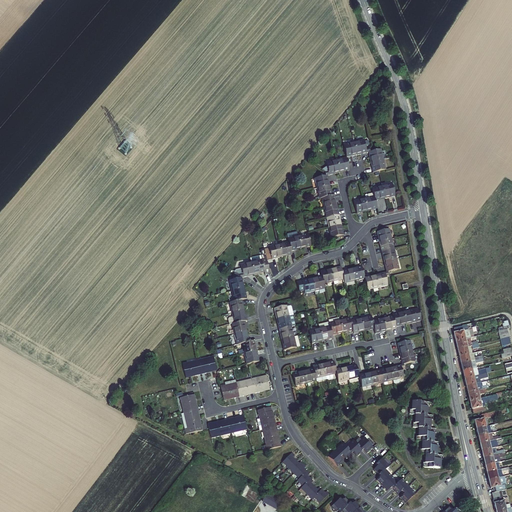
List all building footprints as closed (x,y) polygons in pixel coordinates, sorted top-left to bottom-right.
[(353,143),(356,156),(367,153),(367,150),(365,151),(363,141),(353,143)] [(346,158),(356,156),(353,143),(342,146),(346,158)] [(348,170),(346,158),(335,161),(338,172),(348,170)] [(382,160),(370,163),(372,173),(385,170),(382,160)] [(326,173),(327,176),(338,172),(335,161),(325,163),(319,169),(324,173),(326,173)] [(329,186),(327,176),(326,173),(324,173),(325,176),(313,179),(316,189),(329,186)] [(391,184),(381,186),(384,199),(394,197),(391,184)] [(331,196),(329,186),(316,189),(318,199),(321,199),(331,196)] [(374,201),(384,199),(381,186),(371,189),(373,197),(374,201)] [(334,196),(331,196),(321,199),(323,209),(336,206),(334,196)] [(376,209),(374,201),(373,197),(363,199),(366,212),(376,209)] [(356,214),(366,212),(363,199),(353,202),(356,214)] [(338,216),(336,206),(323,209),(326,219),(338,216)] [(341,226),(338,216),(326,219),(328,229),(341,226)] [(343,236),(341,226),(328,229),(330,239),(343,236)] [(389,229),(376,232),(378,243),(391,240),(389,229)] [(300,249),(310,247),(308,234),(297,237),(300,249)] [(290,251),(300,249),(297,237),(287,239),(288,242),(290,251)] [(391,240),(378,243),(381,252),(394,249),(391,240)] [(291,255),(290,251),(288,242),(278,245),(281,258),(291,255)] [(266,261),(281,258),(278,245),(268,247),(268,249),(263,250),(265,255),(266,261)] [(394,249),(381,252),(383,263),(396,260),(394,249)] [(269,274),(266,261),(265,255),(260,256),(261,260),(250,263),(253,275),(264,273),(264,275),(269,274)] [(396,260),(383,263),(385,273),(386,276),(388,276),(387,272),(398,270),(396,260)] [(241,278),(253,275),(250,263),(240,265),(243,275),(241,275),(241,278)] [(343,280),(341,272),(339,267),(329,269),(333,282),(333,285),(337,284),(337,282),(343,280)] [(364,280),(363,278),(361,267),(351,269),(354,283),(364,280)] [(333,282),(329,269),(319,272),(321,276),(323,285),(333,282)] [(354,283),(351,269),(341,272),(343,280),(344,285),(345,285),(346,287),(355,285),(354,283)] [(386,276),(385,273),(374,276),(377,289),(387,286),(385,277),(386,276)] [(244,289),(241,278),(241,275),(232,277),(233,280),(228,282),(231,292),(244,289)] [(323,285),(321,276),(311,279),(314,292),(324,290),(323,285)] [(377,289),(374,276),(363,278),(364,280),(366,291),(377,289)] [(314,292),(311,279),(296,282),(298,293),(303,292),(304,294),(314,292)] [(246,299),(244,289),(231,292),(233,302),(242,300),(246,299)] [(244,311),(242,300),(233,302),(228,303),(231,314),(244,311)] [(286,306),(273,309),(276,320),(289,317),(286,306)] [(402,312),(405,325),(416,323),(412,310),(402,312)] [(246,319),(244,311),(231,314),(232,318),(228,319),(228,320),(229,325),(231,325),(244,322),(246,321),(246,319)] [(395,327),(405,325),(402,312),(392,315),(393,317),(395,327)] [(363,332),(373,329),(372,321),(370,316),(360,319),(363,332)] [(289,317),(276,320),(278,330),(291,327),(289,317)] [(395,330),(395,327),(393,317),(382,319),(385,332),(395,330)] [(342,334),(352,331),(350,321),(349,318),(339,321),(342,334)] [(353,334),(363,332),(360,319),(350,321),(352,331),(353,334)] [(375,334),(385,332),(382,319),(372,321),(373,329),(375,334)] [(451,328),(453,336),(469,333),(477,331),(476,328),(468,330),(467,324),(465,325),(464,320),(454,323),(455,327),(451,328)] [(331,336),(342,334),(339,321),(328,323),(329,327),(331,336)] [(246,332),(244,322),(231,325),(233,335),(246,332)] [(501,325),(497,326),(499,335),(507,333),(505,324),(501,325)] [(291,327),(278,330),(280,340),(293,337),(291,327)] [(332,339),(331,336),(329,327),(318,329),(321,342),(332,339)] [(321,342),(318,329),(308,331),(311,344),(321,342)] [(249,342),(246,332),(233,335),(236,345),(241,344),(249,342)] [(453,336),(455,345),(477,340),(477,336),(470,338),(469,333),(453,336)] [(293,337),(280,340),(283,351),(296,348),(293,337)] [(455,345),(457,352),(471,349),(473,348),(472,345),(478,343),(477,340),(455,345)] [(254,341),(249,342),(241,344),(243,355),(256,352),(254,341)] [(409,341),(396,344),(399,355),(412,351),(409,341)] [(457,352),(459,359),(480,354),(479,351),(472,353),(471,349),(457,352)] [(414,362),(412,351),(399,355),(401,365),(402,369),(404,368),(403,364),(414,362)] [(259,362),(256,352),(243,355),(246,365),(259,362)] [(459,359),(461,367),(475,363),(474,360),(481,358),(480,354),(459,359)] [(198,360),(201,373),(210,371),(210,369),(216,368),(213,355),(208,357),(208,358),(198,360)] [(336,374),(335,370),(333,361),(322,364),(326,377),(336,374)] [(461,367),(462,374),(482,369),(481,366),(476,367),(475,363),(461,367)] [(326,377),(322,364),(312,366),(312,368),(315,379),(326,377)] [(359,378),(358,375),(355,365),(345,367),(348,380),(359,378)] [(402,369),(401,365),(389,368),(393,381),(403,378),(401,369),(402,369)] [(348,380),(345,367),(335,370),(336,374),(338,383),(348,380)] [(315,379),(312,368),(302,371),(305,384),(316,382),(315,379)] [(393,381),(389,368),(379,370),(382,383),(393,381)] [(482,369),(462,374),(464,381),(478,378),(477,374),(483,372),(482,369)] [(382,383),(379,370),(369,373),(372,386),(382,383)] [(305,384),(302,371),(292,373),(295,386),(305,384)] [(372,386),(369,373),(358,375),(359,378),(361,389),(372,386)] [(251,380),(254,391),(254,393),(263,390),(262,389),(269,387),(266,375),(261,376),(261,377),(251,380)] [(225,385),(220,386),(223,398),(229,397),(229,398),(239,396),(235,383),(234,378),(224,380),(225,385)] [(235,383),(239,396),(248,394),(247,393),(254,391),(251,380),(250,378),(245,380),(246,381),(235,383)] [(464,381),(465,388),(476,386),(485,384),(484,381),(479,382),(478,378),(464,381)] [(476,386),(465,388),(467,396),(478,394),(476,386)] [(478,394),(467,396),(469,405),(471,405),(472,409),(481,407),(478,394)] [(183,414),(196,411),(194,402),(193,402),(191,396),(179,399),(180,404),(181,403),(183,414)] [(427,403),(410,402),(410,414),(413,414),(426,415),(427,403)] [(474,417),(475,425),(483,424),(484,423),(483,415),(499,411),(498,407),(479,411),(480,416),(474,417)] [(198,420),(196,411),(183,414),(181,414),(186,435),(201,431),(200,426),(198,426),(197,420),(198,420)] [(269,413),(257,415),(258,420),(259,420),(260,422),(255,423),(257,431),(275,427),(273,418),(271,419),(269,413)] [(430,415),(426,415),(413,414),(412,427),(417,428),(429,428),(430,415)] [(247,431),(244,419),(238,420),(237,419),(228,421),(231,434),(233,433),(234,436),(236,437),(241,435),(242,434),(242,432),(247,431)] [(231,434),(228,421),(219,423),(219,425),(208,427),(211,440),(221,438),(221,436),(231,434)] [(475,425),(477,433),(485,431),(483,424),(475,425)] [(429,428),(417,428),(416,441),(420,441),(432,442),(433,429),(429,428)] [(479,440),(500,435),(500,433),(491,435),(490,430),(485,431),(477,433),(479,440)] [(480,447),(493,444),(492,439),(501,437),(500,435),(479,440),(480,447)] [(327,457),(337,467),(342,462),(338,458),(342,455),(345,459),(352,452),(356,456),(362,449),(366,453),(372,447),(364,438),(361,440),(359,438),(354,443),(352,441),(346,447),(342,443),(327,457)] [(436,442),(432,442),(420,441),(419,454),(423,454),(436,455),(436,442)] [(482,455),(504,449),(503,447),(495,449),(493,444),(480,447),(482,455)] [(482,455),(484,462),(495,459),(497,458),(496,453),(504,451),(504,449),(482,455)] [(440,455),(436,455),(423,454),(422,467),(439,468),(440,455)] [(292,458),(289,455),(279,466),(297,481),(295,483),(301,488),(300,490),(313,501),(315,500),(319,504),(328,493),(326,491),(324,493),(318,488),(316,490),(310,485),(312,483),(306,477),(307,475),(301,470),(303,468),(298,464),(297,466),(290,460),(292,458)] [(381,459),(375,464),(377,466),(373,469),(380,476),(376,480),(386,491),(390,487),(396,494),(400,490),(403,494),(400,497),(404,502),(414,494),(400,479),(397,482),(385,469),(388,467),(381,459)] [(485,469),(507,464),(507,461),(496,464),(495,459),(484,462),(485,469)] [(485,469),(487,476),(501,473),(500,467),(508,465),(507,464),(485,469)] [(497,488),(505,486),(502,473),(501,473),(487,476),(489,485),(492,484),(493,489),(497,488)] [(247,484),(242,495),(246,497),(251,486),(247,484)] [(494,507),(511,503),(511,500),(511,501),(511,500),(506,501),(505,497),(500,498),(500,494),(498,494),(497,488),(493,489),(490,490),(494,507)] [(263,501),(274,508),(279,501),(269,494),(263,501)] [(364,511),(354,501),(350,504),(344,497),(340,501),(339,499),(331,507),(335,511),(336,509),(338,511),(339,511),(341,510),(342,511),(364,511)] [(495,511),(505,511),(504,507),(511,504),(511,503),(494,507),(495,511)]
